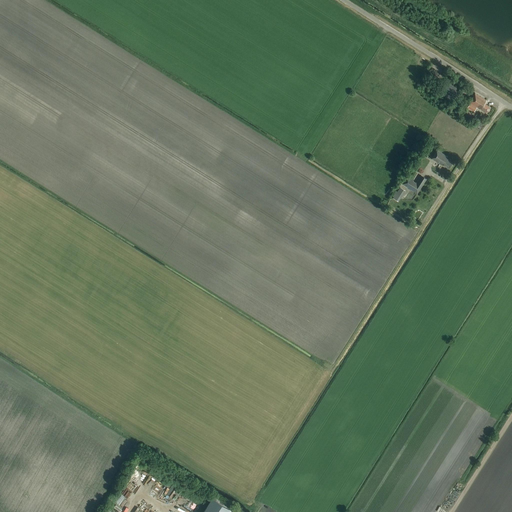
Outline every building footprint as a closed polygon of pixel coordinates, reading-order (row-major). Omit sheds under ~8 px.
[(451,100),(459,87),(447,78),(438,91),(451,100)] [(485,113),(489,107),(484,103),(486,101),(475,94),(469,103),(470,103),(467,107),(474,111),(477,107),(485,113)] [(418,148),(414,153),(421,157),(423,153),(419,150),(420,149),(418,148)] [(448,169),(452,163),(446,159),(447,157),(437,150),(432,159),(440,164),(440,163),(448,169)] [(417,194),(426,179),(421,176),(416,183),(412,181),(413,180),(407,176),(402,184),(417,194)] [(393,198),(398,201),(404,191),(400,188),(393,198)] [(228,511),(231,509),(213,497),(202,511),(228,511)]
